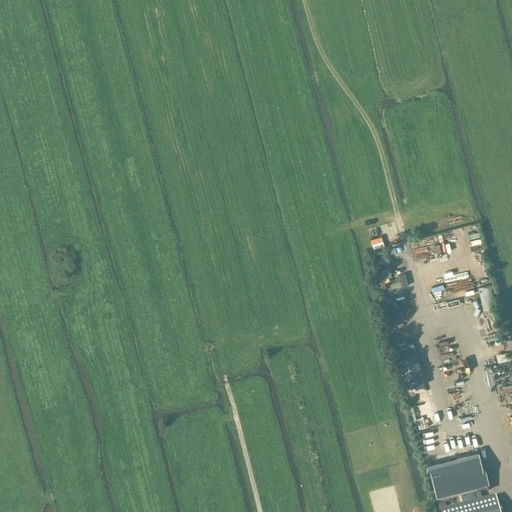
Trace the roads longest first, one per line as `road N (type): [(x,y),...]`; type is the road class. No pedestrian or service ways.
road 1 (track): [(511,499),(494,439),(449,416),(376,139),(324,57),(304,0)]
road 2 (track): [(261,511),(227,388)]
